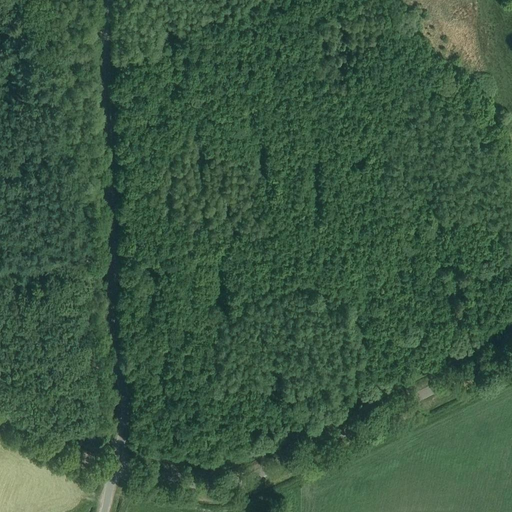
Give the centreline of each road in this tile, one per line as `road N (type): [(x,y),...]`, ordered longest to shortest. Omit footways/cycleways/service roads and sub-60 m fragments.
road 1 (unclassified): [(114,467),(125,412),(114,348),(104,0)]
road 2 (tertiary): [(511,351),(236,483),(114,467)]
road 3 (tertiary): [(114,467),(0,411)]
